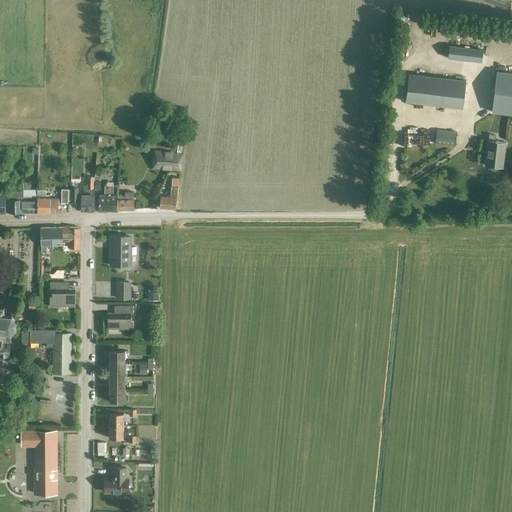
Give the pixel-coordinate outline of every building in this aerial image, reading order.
[(419,23),(421,35),(429,34),(428,22),(419,23)] [(482,62),(483,50),(450,46),(448,58),(482,62)] [(492,112),(511,114),(511,72),(497,71),(492,112)] [(462,109),(466,80),(409,74),(406,102),(462,109)] [(455,145),(457,132),(437,130),(435,143),(455,145)] [(485,165),(503,167),(506,143),(495,141),(496,135),(489,134),(485,165)] [(73,138),(72,147),(81,148),(82,139),(73,138)] [(181,171),(183,154),(182,154),(183,144),(178,144),(177,153),(154,151),(153,168),(181,171)] [(94,211),(95,189),(94,189),(95,177),(87,177),(87,186),(84,186),(84,189),(85,189),(85,195),(82,195),(82,211),(94,211)] [(179,187),(179,178),(172,178),(172,187),(171,187),(170,197),(161,197),(160,208),(176,209),(178,187),(179,187)] [(23,191),(22,191),(22,199),(22,213),(37,212),(37,189),(30,189),(30,182),(23,182),(23,189),(23,191)] [(100,195),(99,210),(117,210),(118,195),(117,195),(113,195),(114,186),(106,185),(105,185),(105,195),(100,195)] [(70,189),(70,201),(71,201),(78,201),(79,188),(72,188),(72,189),(70,189)] [(46,190),(37,189),(37,212),(37,213),(50,213),(50,212),(59,212),(59,198),(50,198),(50,195),(46,194),(46,190)] [(70,189),(62,189),(62,202),(69,203),(69,201),(70,201),(70,189)] [(22,199),(22,191),(5,191),(5,196),(5,213),(22,213),(22,199)] [(118,195),(117,210),(134,211),(134,192),(125,192),(125,196),(123,196),(123,194),(117,194),(117,195),(118,195)] [(69,227),(41,228),(41,246),(42,250),(42,253),(49,253),(48,245),(63,245),(63,243),(69,243),(69,251),(79,251),(80,227),(69,227)] [(122,238),(112,238),(112,243),(116,243),(116,248),(111,248),(111,265),(120,265),(120,264),(130,264),(130,255),(136,255),(136,247),(131,247),(131,237),(122,237),(122,238)] [(70,282),(67,282),(50,282),(50,289),(53,289),(53,296),(50,296),(50,306),(75,306),(75,309),(75,289),(70,289),(70,282)] [(130,282),(118,282),(118,298),(130,298),(130,282)] [(0,355),(14,357),(15,341),(11,341),(11,334),(11,333),(16,329),(17,330),(17,329),(16,328),(16,322),(18,321),(18,320),(16,321),(12,316),(13,315),(12,314),(11,316),(5,315),(4,309),(5,308),(4,307),(3,308),(0,308),(0,305),(4,302),(0,297),(0,355)] [(117,313),(108,313),(108,329),(133,329),(133,321),(131,321),(131,314),(133,314),(133,306),(117,306),(117,313)] [(30,329),(22,329),(22,342),(30,342),(47,343),(47,347),(54,347),(54,373),(71,373),(71,333),(61,333),(61,330),(30,329)] [(110,350),(110,364),(125,364),(125,351),(110,350)] [(110,364),(110,376),(125,376),(125,364),(110,364)] [(110,376),(110,389),(125,389),(125,376),(110,376)] [(125,389),(110,389),(110,402),(125,402),(125,389)] [(110,425),(124,426),(124,413),(110,413),(110,425)] [(124,426),(110,425),(110,438),(124,438),(124,426)] [(35,493),(56,493),(56,471),(55,471),(54,443),(56,443),(56,431),(22,431),(22,445),(37,445),(37,471),(35,471),(35,493)] [(104,453),(104,440),(95,440),(96,454),(104,453)] [(128,492),(129,479),(127,479),(127,468),(114,468),(114,479),(105,479),(105,492),(128,492)]
